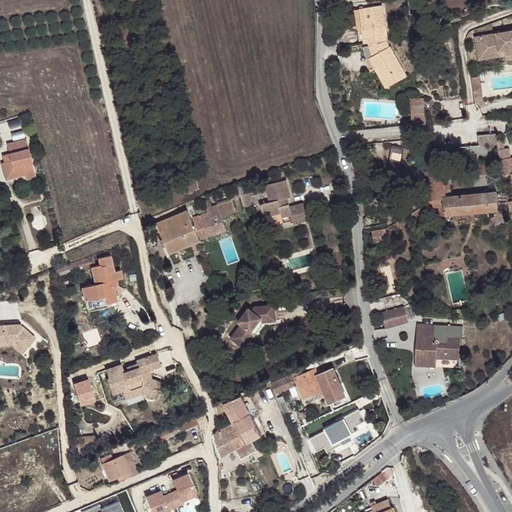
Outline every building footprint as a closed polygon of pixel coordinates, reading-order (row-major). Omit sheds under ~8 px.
[(379,1),(363,4),(365,14),(362,15),(364,27),(360,27),(359,28),(355,28),(358,42),(359,42),(368,59),(366,60),(371,70),(374,68),(385,88),(406,77),(387,41),(385,35),(387,35),(379,1)] [(363,4),(355,6),(359,28),(360,27),(364,27),(362,15),(365,14),(363,4)] [(511,31),(480,37),(483,54),(505,51),(506,55),(511,54),(511,31)] [(480,37),(475,38),(478,60),(506,55),(505,51),(483,54),(480,37)] [(477,64),(469,65),(471,81),(479,80),(477,64)] [(481,89),(479,80),(471,81),(473,91),(481,89)] [(427,86),(414,87),(415,119),(429,119),(427,86)] [(511,182),(511,147),(510,148),(508,137),(498,138),(502,165),(510,164),(511,182)] [(27,170),(37,168),(31,139),(12,143),(14,153),(15,159),(8,161),(6,162),(9,179),(28,174),(27,170)] [(417,161),(414,162),(422,198),(429,197),(431,200),(440,198),(438,189),(443,188),(438,158),(436,145),(430,146),(433,159),(428,160),(425,147),(414,150),(417,161)] [(15,159),(14,153),(7,154),(8,161),(15,159)] [(39,177),(37,168),(27,170),(28,174),(29,179),(39,177)] [(284,203),(286,202),(296,199),(291,181),(270,187),(274,204),(265,207),(269,220),(286,215),(287,220),(296,217),(299,226),(314,222),(309,205),(295,209),(294,206),(288,208),(285,209),(284,203)] [(438,189),(440,198),(442,208),(496,203),(494,183),(443,188),(438,189)] [(252,195),(244,197),(248,210),(255,207),(252,195)] [(215,203),(222,216),(235,210),(229,197),(215,203)] [(207,210),(192,217),(197,231),(223,219),(222,216),(215,203),(206,207),(207,210)] [(192,217),(188,209),(156,223),(170,253),(201,239),(197,231),(192,217)] [(387,218),(375,221),(378,230),(390,226),(387,218)] [(197,231),(201,239),(227,228),(223,219),(197,231)] [(439,264),(436,252),(428,253),(427,255),(429,266),(439,264)] [(99,263),(91,265),(95,282),(82,285),(85,299),(105,295),(106,301),(116,299),(113,284),(116,283),(115,278),(121,276),(119,267),(113,268),(109,253),(98,256),(99,263)] [(91,256),(55,268),(57,275),(93,263),(91,256)] [(88,310),(107,305),(106,301),(105,295),(85,299),(88,310)] [(405,301),(396,303),(400,318),(409,316),(405,301)] [(396,303),(382,307),(387,322),(400,318),(396,303)] [(235,343),(250,351),(257,340),(253,338),(261,324),(265,324),(279,322),(276,306),(256,308),(253,312),(250,311),(241,326),(244,328),(235,343)] [(464,320),(419,317),(418,337),(421,337),(421,342),(418,342),(417,359),(437,360),(438,351),(461,352),(462,331),(464,331),(464,320)] [(0,327),(0,343),(12,343),(22,351),(34,337),(18,324),(1,325),(1,328),(0,327)] [(253,338),(257,340),(265,327),(265,324),(261,324),(253,338)] [(21,353),(22,351),(12,343),(0,343),(0,347),(12,346),(21,353)] [(348,359),(345,351),(340,353),(343,362),(348,359)] [(331,358),(334,365),(343,362),(340,353),(331,358)] [(113,378),(110,379),(115,394),(126,390),(147,383),(153,386),(150,395),(158,399),(165,383),(156,379),(153,370),(164,366),(160,354),(140,361),(141,364),(130,367),(130,368),(127,370),(125,365),(110,370),(113,378)] [(326,395),(329,403),(347,396),(336,367),(321,373),(321,372),(317,373),(324,390),(326,395)] [(303,399),(316,393),(324,390),(317,373),(315,368),(304,373),(302,368),(292,372),(295,379),(303,399)] [(292,381),(295,379),(292,372),(270,381),(274,392),(294,384),(292,381)] [(74,382),(81,402),(96,397),(88,376),(74,382)] [(147,383),(126,390),(128,399),(145,393),(150,395),(153,386),(147,383)] [(319,398),(326,395),(324,390),(316,393),(319,398)] [(250,413),(245,404),(241,396),(225,403),(232,423),(217,430),(215,432),(214,436),(215,439),(217,444),(219,448),(221,456),(235,449),(241,459),(258,450),(252,440),(261,435),(250,413)] [(326,430),(310,439),(317,452),(325,448),(327,452),(343,444),(341,440),(359,430),(357,426),(366,421),(365,418),(369,416),(365,409),(360,411),(359,409),(343,417),(343,418),(326,428),(326,430)] [(210,424),(205,412),(196,415),(132,441),(133,445),(140,442),(142,446),(199,423),(200,425),(200,427),(210,424)] [(96,437),(78,439),(79,456),(82,455),(82,454),(86,453),(86,450),(97,449),(97,445),(102,445),(102,439),(97,439),(96,437)] [(132,472),(133,474),(140,471),(131,451),(124,454),(132,472)] [(102,463),(112,459),(110,454),(100,458),(102,463)] [(112,459),(102,463),(109,481),(119,477),(132,472),(124,454),(112,459)] [(383,469),(372,477),(379,485),(389,477),(383,469)] [(178,490),(164,495),(161,490),(146,496),(152,511),(162,511),(184,503),(183,501),(198,494),(189,473),(174,479),(178,490)] [(378,503),(372,506),(373,509),(364,511),(396,511),(394,506),(392,506),(389,498),(378,503)] [(99,504),(81,511),(80,511),(123,511),(119,501),(101,509),(99,504)]
